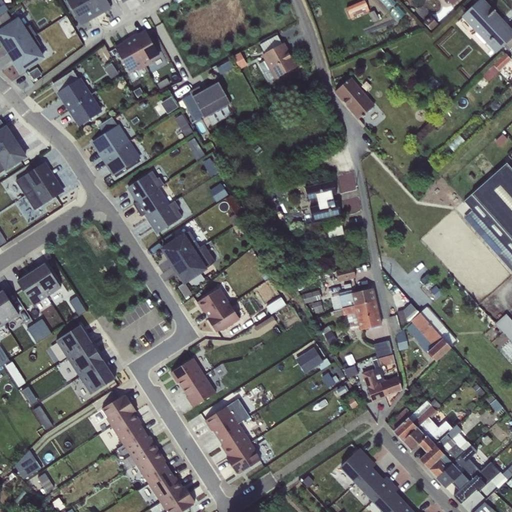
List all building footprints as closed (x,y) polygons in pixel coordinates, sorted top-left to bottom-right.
[(0,0),(0,4),(1,6),(0,7),(0,15),(9,10),(2,0),(0,0)] [(96,16),(86,0),(66,0),(80,24),(96,16)] [(106,0),(86,0),(96,16),(111,7),(106,0)] [(364,0),(346,8),(351,19),(369,11),(364,0)] [(482,0),(480,0),(462,17),(476,33),(475,34),(475,35),(483,43),(485,44),(486,43),(495,53),(503,45),(508,51),(511,46),(511,31),(505,25),(494,12),(495,11),(494,10),(493,11),(482,0)] [(0,31),(14,22),(7,12),(0,16),(0,31)] [(430,16),(423,22),(431,30),(438,24),(430,16)] [(14,22),(0,31),(0,39),(9,53),(34,36),(36,35),(30,26),(26,29),(19,19),(14,22)] [(137,35),(130,39),(146,67),(152,64),(150,62),(160,57),(146,31),(138,36),(137,35)] [(260,45),(265,53),(282,44),(277,35),(260,45)] [(34,36),(9,53),(21,72),(43,57),(36,48),(40,45),(34,36)] [(121,45),(118,47),(115,49),(130,74),(138,69),(139,71),(146,67),(130,39),(123,43),(124,44),(121,45)] [(265,53),(262,55),(276,79),(296,67),(283,43),(282,44),(265,53)] [(233,56),(234,57),(241,69),(247,65),(240,52),(233,56)] [(505,53),(481,76),(487,82),(511,60),(505,53)] [(230,60),(216,67),(220,75),(234,67),(230,60)] [(112,64),(104,69),(111,78),(118,73),(112,64)] [(37,67),(29,73),(34,80),(42,75),(37,67)] [(53,83),(59,92),(78,79),(73,71),(53,83)] [(167,78),(157,84),(160,89),(170,84),(167,78)] [(351,78),(335,91),(358,119),(375,106),(351,78)] [(69,110),(90,96),(79,79),(78,79),(68,86),(59,92),(58,92),(69,110)] [(199,87),(189,92),(191,95),(182,99),(194,121),(203,116),(204,118),(230,104),(218,83),(201,91),(199,87)] [(140,87),(133,91),(137,98),(144,94),(140,87)] [(435,93),(432,101),(444,105),(447,97),(435,93)] [(90,96),(69,110),(80,126),(101,112),(90,96)] [(171,97),(161,104),(167,114),(178,107),(171,97)] [(181,114),(175,118),(186,137),(193,132),(181,114)] [(103,159),(130,142),(119,125),(98,138),(99,140),(94,144),(103,159)] [(0,152),(15,142),(6,127),(0,131),(0,152)] [(502,134),(495,142),(500,147),(508,140),(502,134)] [(194,138),(188,142),(195,153),(201,149),(194,138)] [(15,142),(0,152),(0,173),(25,157),(15,142)] [(130,142),(103,159),(113,173),(118,169),(120,172),(126,168),(138,160),(140,158),(130,142)] [(209,158),(203,162),(211,176),(218,171),(209,158)] [(138,160),(126,168),(127,170),(139,162),(138,160)] [(25,196),(53,178),(44,163),(15,181),(25,196)] [(471,210),(511,255),(511,169),(506,163),(463,201),(471,210)] [(137,202),(159,187),(163,185),(159,178),(157,180),(152,171),(128,187),(137,202)] [(53,178),(25,196),(34,211),(63,192),(53,178)] [(332,181),(305,187),(308,200),(317,198),(319,205),(310,207),(312,221),(340,214),(341,215),(338,201),(334,202),(332,195),(336,195),(333,181),(332,181)] [(221,183),(209,191),(216,202),(228,194),(221,183)] [(159,187),(137,202),(133,204),(141,217),(145,214),(148,219),(170,204),(159,187)] [(170,204),(148,219),(158,233),(182,218),(177,210),(179,209),(174,202),(170,204)] [(511,255),(471,210),(463,217),(511,272),(511,255)] [(236,214),(228,219),(233,227),(241,222),(236,214)] [(341,222),(326,225),(328,236),(343,233),(341,222)] [(171,266),(172,265),(173,266),(199,248),(188,232),(176,240),(169,244),(162,249),(168,259),(167,259),(171,266)] [(172,233),(165,238),(169,244),(176,240),(172,233)] [(205,245),(199,248),(211,266),(216,262),(205,245)] [(172,267),(177,275),(178,274),(179,274),(178,274),(184,283),(185,283),(211,266),(199,248),(173,266),(173,267),(172,267)] [(45,263),(31,273),(47,297),(61,288),(45,263)] [(353,267),(336,271),(338,281),(355,277),(353,267)] [(47,297),(31,273),(17,282),(33,306),(47,297)] [(184,283),(178,287),(185,298),(191,293),(185,283),(184,283)] [(435,285),(429,290),(437,298),(443,293),(435,285)] [(218,288),(197,302),(203,312),(204,311),(209,318),(207,319),(216,332),(221,329),(222,329),(238,318),(218,288)] [(342,309),(375,301),(372,288),(352,293),(351,291),(339,294),(339,296),(342,309)] [(3,291),(0,292),(0,316),(5,324),(19,315),(3,291)] [(319,291),(303,295),(305,303),(321,299),(319,291)] [(339,296),(331,298),(334,311),(342,309),(339,296)] [(76,297),(69,301),(79,316),(86,312),(76,297)] [(281,297),(267,307),(271,314),(286,304),(281,297)] [(320,301),(312,303),(315,315),(323,312),(320,301)] [(375,301),(342,309),(334,311),(333,311),(334,317),(344,315),(344,316),(347,315),(350,329),(359,327),(360,330),(381,325),(375,301)] [(407,324),(410,321),(420,313),(410,303),(403,310),(407,324)] [(427,307),(420,313),(449,346),(456,340),(427,307)] [(404,312),(398,313),(401,326),(407,324),(404,312)] [(449,346),(420,313),(410,321),(412,323),(406,328),(436,362),(451,348),(449,346)] [(511,343),(511,320),(506,314),(494,323),(511,343)] [(396,315),(389,317),(394,337),(396,337),(399,349),(408,347),(405,334),(402,335),(399,327),(396,315)] [(272,316),(253,328),(258,335),(277,323),(272,316)] [(42,319),(34,324),(44,339),(51,334),(42,319)] [(37,343),(44,339),(34,324),(27,329),(37,343)] [(67,358),(91,343),(80,325),(56,341),(67,358)] [(328,326),(321,330),(330,345),(337,341),(328,326)] [(387,341),(373,344),(377,357),(390,354),(387,341)] [(91,343),(67,358),(80,377),(103,362),(91,343)] [(0,346),(0,362),(2,366),(9,361),(0,346)] [(314,348),(296,359),(305,374),(323,363),(314,348)] [(382,389),(385,396),(402,390),(398,375),(384,380),(379,366),(395,363),(393,354),(372,361),(376,369),(375,370),(382,389)] [(183,389),(204,376),(193,358),(170,373),(177,383),(179,382),(183,389)] [(13,362),(5,367),(19,388),(26,383),(13,362)] [(103,362),(80,377),(91,395),(115,379),(103,362)] [(355,366),(344,369),(347,378),(358,374),(355,366)] [(382,389),(375,370),(373,370),(373,369),(361,373),(372,402),(382,398),(385,396),(382,389)] [(329,372),(322,376),(328,387),(335,383),(329,372)] [(204,376),(183,389),(187,396),(186,397),(193,408),(216,393),(204,376)] [(477,384),(473,388),(480,397),(485,393),(477,384)] [(28,386),(21,391),(31,405),(37,401),(28,386)] [(491,394),(485,399),(500,416),(506,411),(491,394)] [(112,427),(134,413),(136,411),(126,395),(124,396),(123,395),(102,409),(107,418),(106,418),(112,427)] [(353,397),(347,401),(352,408),(357,404),(353,397)] [(238,399),(237,400),(248,417),(249,416),(238,399)] [(212,431),(213,430),(217,437),(238,423),(248,417),(237,400),(205,421),(212,431)] [(402,441),(435,410),(441,405),(434,400),(429,404),(426,401),(412,414),(406,407),(388,425),(402,441)] [(40,406),(33,410),(46,430),(53,426),(40,406)] [(435,410),(402,441),(411,451),(418,444),(426,453),(452,428),(446,421),(438,428),(431,419),(438,413),(435,410)] [(134,413),(112,427),(124,445),(145,432),(140,424),(141,424),(134,413)] [(238,423),(217,437),(222,445),(221,445),(228,457),(250,442),(238,423)] [(452,428),(426,453),(419,459),(428,469),(455,443),(452,440),(459,433),(462,431),(456,425),(452,428)] [(145,432),(124,445),(136,464),(158,450),(151,439),(149,439),(145,432)] [(452,440),(455,443),(462,437),(459,433),(452,440)] [(467,442),(462,437),(455,443),(460,448),(467,442)] [(236,474),(260,459),(250,442),(228,457),(226,458),(236,474)] [(455,443),(428,469),(436,478),(471,446),(467,442),(460,448),(455,443)] [(471,446),(436,478),(445,488),(451,483),(458,490),(453,496),(454,496),(480,471),(468,458),(476,451),(471,446)] [(14,466),(23,479),(41,468),(29,450),(14,466)] [(158,450),(136,464),(148,483),(169,470),(164,462),(165,461),(158,450)] [(356,483),(371,469),(374,466),(367,460),(358,450),(341,466),(356,483)] [(491,480),(500,471),(491,462),(480,471),(454,496),(461,504),(476,489),(478,492),(491,480)] [(371,469),(356,483),(372,502),(391,484),(384,478),(382,480),(371,469)] [(169,470),(148,483),(160,502),(182,487),(175,476),(174,477),(169,470)] [(500,471),(491,480),(498,488),(508,479),(500,471)] [(38,477),(47,492),(55,488),(46,473),(38,477)] [(308,476),(302,481),(308,487),(314,482),(308,476)] [(391,484),(372,502),(381,511),(397,511),(405,505),(394,493),(396,491),(391,484)] [(182,487),(160,502),(166,510),(167,510),(168,511),(182,511),(193,505),(193,503),(195,502),(184,486),(182,487)] [(59,497),(50,503),(55,511),(57,511),(66,507),(59,497)] [(485,502),(473,511),(494,511),(495,511),(485,502)]
